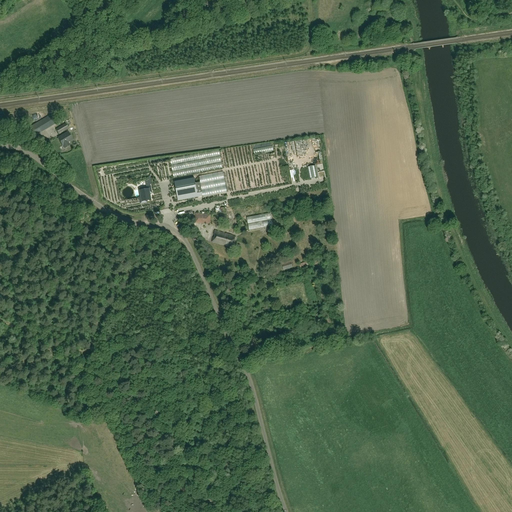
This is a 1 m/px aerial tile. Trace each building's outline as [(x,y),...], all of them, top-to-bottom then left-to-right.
[(48,117),(45,118),(50,127),(56,124),(56,125),(61,122),(56,113),(48,118),(48,117)] [(65,123),(56,129),(59,134),(69,128),(65,123)] [(62,146),(63,146),(64,148),(70,145),(68,143),(73,140),(68,132),(58,138),(62,146)] [(194,178),(174,182),(177,197),(197,193),(194,178)] [(150,187),(140,189),(140,191),(141,198),(139,198),(141,204),(146,203),(146,201),(151,200),(149,194),(151,193),(150,187)] [(271,213),(247,218),(249,230),(273,226),(271,213)] [(195,221),(210,223),(211,215),(195,214),(195,221)] [(232,248),(235,236),(215,231),(212,242),(232,248)] [(282,263),(284,270),(293,267),(291,261),(282,263)]
